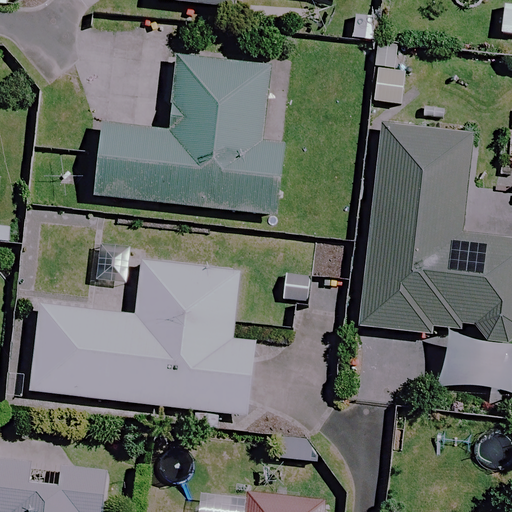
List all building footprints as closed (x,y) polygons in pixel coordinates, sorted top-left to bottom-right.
[(150,0),(150,7),(229,13),(230,0),(329,0),(342,1),(342,0),(150,0)] [(260,73),(163,63),(156,136),(93,130),(85,203),(270,222),(277,151),(253,149),(260,73)] [(351,329),(442,337),(437,395),(502,401),(507,343),(511,343),(511,245),(454,240),(463,137),(369,129),(351,329)] [(22,396),(189,416),(187,435),(215,438),(218,419),(240,422),(248,348),(226,346),(234,278),(135,266),(128,321),(33,310),(22,396)] [(0,511),(100,511),(104,472),(0,463),(0,511)] [(315,511),(316,504),(239,499),(237,511),(315,511)]
